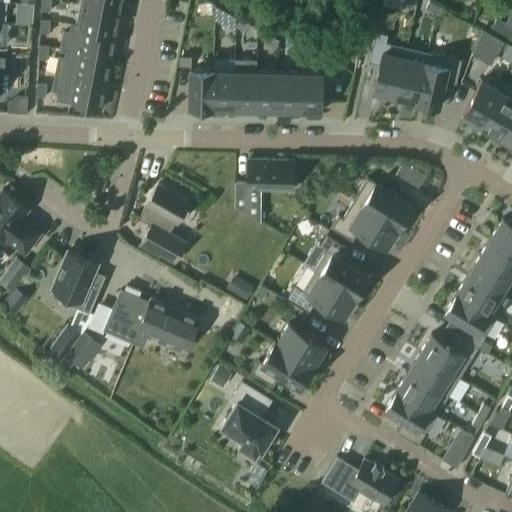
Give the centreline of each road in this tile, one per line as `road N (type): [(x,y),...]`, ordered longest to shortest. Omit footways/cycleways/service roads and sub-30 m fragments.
road 1 (residential): [(125,139),(406,147),(462,169)]
road 2 (residential): [(323,408),(462,169)]
road 3 (residential): [(125,139),(111,223),(96,233),(0,160)]
road 4 (residential): [(507,511),(323,408)]
road 5 (residential): [(154,0),(125,139)]
road 6 (residential): [(0,130),(125,139)]
